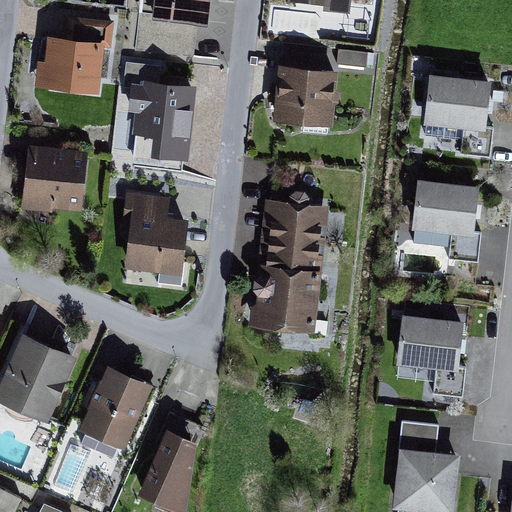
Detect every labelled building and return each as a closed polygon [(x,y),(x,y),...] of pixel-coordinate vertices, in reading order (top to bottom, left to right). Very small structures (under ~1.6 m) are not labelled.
[(210,0),(154,0),(153,17),(139,15),(135,51),(194,57),(198,23),(208,24),(210,0)] [(352,0),(292,0),(324,3),(323,10),(352,13),(352,0)] [(115,19),(69,15),(68,34),(49,33),(46,59),(37,58),(35,85),(100,92),(105,46),(112,47),(115,19)] [(368,52),(338,48),(336,64),(366,67),(368,52)] [(280,61),(279,61),(273,118),(333,124),(339,67),(321,66),(322,59),(281,55),(280,61)] [(127,61),(124,87),(131,88),(129,108),(136,109),(133,132),(137,132),(133,166),(184,171),(186,159),(190,160),(198,82),(159,78),(160,64),(127,61)] [(491,77),(428,71),(423,122),(464,126),(461,153),(490,156),(493,126),(486,126),(491,77)] [(89,148),(28,142),(21,206),(52,210),(52,206),(83,209),(89,148)] [(479,184),(418,177),(413,226),(452,230),(449,258),(479,262),(482,231),(474,230),(479,184)] [(251,302),(249,324),(315,331),(328,206),(308,204),(309,195),(305,189),(296,189),(289,193),(289,201),(267,199),(260,271),(254,276),(254,285),(258,291),(256,303),(251,302)] [(171,195),(127,190),(123,220),(131,221),(125,265),(182,272),(189,217),(168,214),(171,195)] [(465,318),(402,311),(397,361),(436,366),(433,393),(463,396),(466,366),(459,365),(465,318)] [(77,353),(23,330),(0,382),(0,399),(48,420),(77,353)] [(154,382),(108,362),(80,429),(125,448),(154,382)] [(159,437),(161,438),(137,493),(181,511),(186,511),(198,440),(203,426),(170,412),(159,437)] [(440,423),(402,419),(393,506),(398,506),(397,511),(422,511),(422,510),(443,511),(455,511),(462,451),(437,449),(440,423)] [(0,511),(14,511),(22,497),(0,485),(0,511)] [(67,511),(44,501),(38,511),(67,511)]
